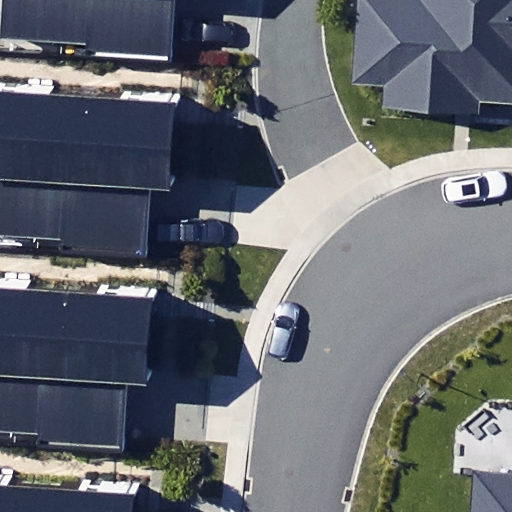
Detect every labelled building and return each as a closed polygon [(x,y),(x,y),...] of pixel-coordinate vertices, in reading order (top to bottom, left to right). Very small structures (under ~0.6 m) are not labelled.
[(0,0),(0,42),(88,49),(87,57),(168,63),(172,0),(0,0)] [(384,106),(477,112),(478,99),(511,100),(511,0),(353,0),(348,83),(385,86),(384,106)] [(0,90),(0,238),(62,242),(61,251),(142,256),(146,186),(170,188),(175,102),(0,90)] [(0,289),(0,437),(38,440),(37,449),(118,454),(123,384),(146,385),(152,300),(0,289)] [(511,511),(511,475),(475,473),(471,511),(511,511)] [(0,485),(0,511),(131,511),(133,494),(0,485)]
